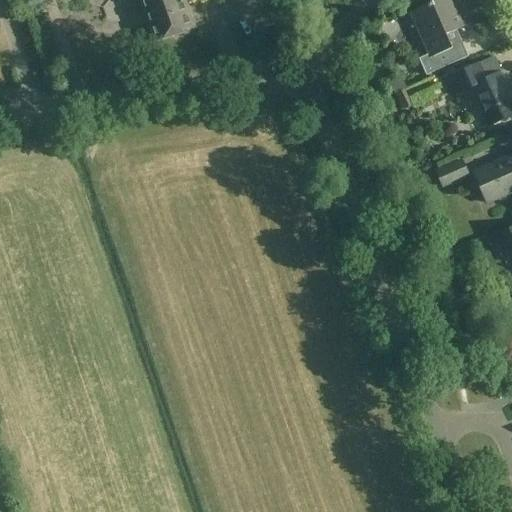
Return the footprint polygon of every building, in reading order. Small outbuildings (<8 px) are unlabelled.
[(138,0),(153,43),(194,29),(184,0),(138,0)] [(425,77),(467,58),(455,32),(466,27),(454,0),(431,0),(424,3),(426,7),(409,15),(427,57),(418,61),(425,77)] [(451,98),(462,93),(471,89),(488,128),(511,116),(511,103),(499,74),(485,80),(478,65),(454,76),(443,80),(451,98)] [(401,77),(388,83),(393,94),(406,88),(401,77)] [(411,107),(404,91),(395,95),(402,110),(411,107)] [(486,205),(511,193),(511,156),(473,174),(486,205)] [(442,188),(467,177),(461,162),(435,174),(442,188)] [(511,228),(493,237),(501,255),(511,249),(511,228)] [(511,337),(511,314),(499,320),(507,339),(511,337)]
